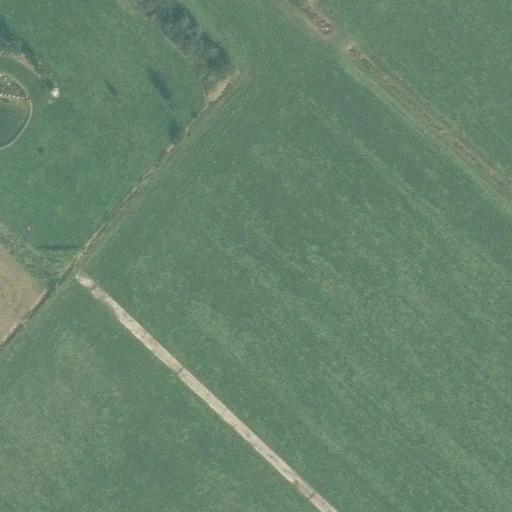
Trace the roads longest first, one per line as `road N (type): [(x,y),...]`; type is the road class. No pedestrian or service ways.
road 1 (track): [(242,0),(258,19),(263,47),(254,92),(126,241),(111,284),(116,312)]
road 2 (track): [(78,276),(326,511)]
